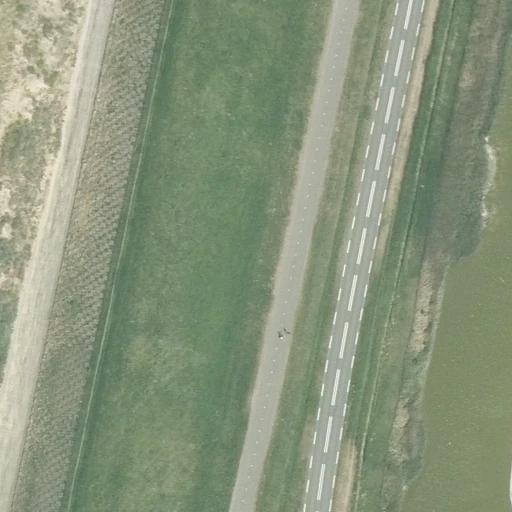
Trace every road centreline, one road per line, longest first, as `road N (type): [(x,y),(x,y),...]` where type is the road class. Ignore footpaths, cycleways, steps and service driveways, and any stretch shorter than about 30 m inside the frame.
road 1 (tertiary): [(314,511),(410,0)]
road 2 (unknown): [(90,0),(0,412)]
